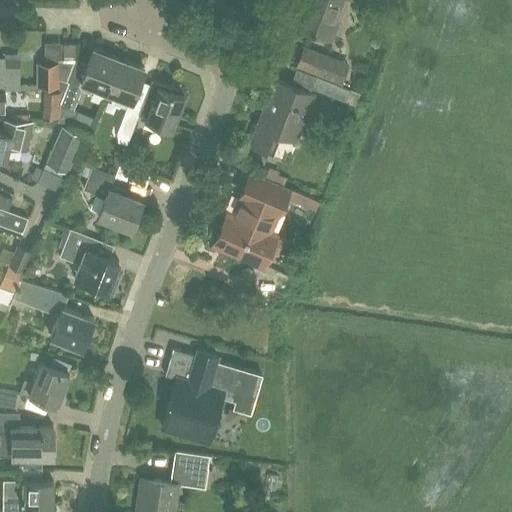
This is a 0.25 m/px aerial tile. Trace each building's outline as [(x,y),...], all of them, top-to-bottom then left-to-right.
[(308,0),(298,26),(326,37),(340,0),(308,0)] [(76,60),(76,58),(75,43),(61,43),(61,60),(76,60)] [(87,64),(80,82),(95,87),(104,91),(116,58),(92,49),(87,64)] [(322,54),(316,71),(334,78),(341,62),(322,54)] [(0,56),(0,90),(4,90),(19,90),(19,68),(3,67),(3,56),(0,56)] [(116,58),(104,91),(117,96),(130,100),(138,80),(143,68),(116,58)] [(59,77),(59,62),(36,62),(36,87),(59,87),(59,77)] [(349,89),(315,75),(310,87),(345,101),(349,89)] [(77,111),(72,110),(81,86),(68,82),(69,80),(59,77),(59,87),(59,88),(60,88),(58,121),(72,126),(77,111)] [(307,109),(313,93),(273,77),(247,144),(264,150),(271,131),(291,139),(303,108),(307,109)] [(140,108),(138,114),(144,116),(143,118),(169,128),(181,95),(170,91),(172,87),(161,83),(151,80),(149,84),(140,108)] [(60,90),(43,89),(41,116),(58,117),(60,90)] [(128,104),(117,132),(117,141),(127,144),(138,114),(140,108),(129,104),(128,104)] [(0,130),(0,157),(7,159),(10,146),(25,149),(32,120),(4,120),(2,131),(0,130)] [(67,172),(83,136),(60,126),(45,162),(67,172)] [(114,175),(145,187),(150,173),(120,161),(114,175)] [(91,167),(83,188),(104,196),(97,215),(130,228),(140,200),(108,188),(113,175),(91,167)] [(237,255),(268,179),(250,172),(238,198),(244,200),(236,217),(226,213),(212,245),(237,255)] [(277,215),(285,197),(289,188),(268,179),(237,255),(262,266),(270,248),(277,251),(282,237),(276,234),(265,229),(272,213),(277,215)] [(0,206),(8,210),(12,199),(0,194),(0,206)] [(22,231),(27,217),(6,209),(1,223),(22,231)] [(61,236),(57,246),(62,249),(60,255),(78,262),(71,278),(87,284),(86,287),(110,297),(117,277),(113,276),(119,260),(109,256),(114,244),(93,236),(70,228),(70,229),(64,227),(60,235),(61,236)] [(0,252),(0,260),(8,264),(11,265),(23,270),(32,250),(17,244),(13,252),(2,247),(0,252)] [(20,278),(16,289),(13,296),(59,314),(50,335),(81,348),(93,317),(65,306),(70,294),(70,293),(38,284),(20,278)] [(0,299),(1,300),(7,302),(12,290),(0,286),(0,299)] [(221,395),(252,404),(261,373),(214,359),(216,354),(198,349),(196,354),(172,347),(164,374),(175,377),(161,426),(209,439),(221,395)] [(56,404),(69,372),(41,361),(28,393),(56,404)] [(0,403),(17,407),(19,393),(0,389),(0,403)] [(0,411),(0,455),(12,455),(13,455),(42,455),(52,455),(52,426),(19,426),(19,411),(0,411)] [(174,511),(179,483),(206,487),(206,486),(210,455),(173,450),(169,480),(143,477),(138,511),(174,511)] [(3,480),(2,503),(19,503),(19,511),(18,511),(51,511),(52,479),(42,479),(42,480),(19,480),(3,480)]
